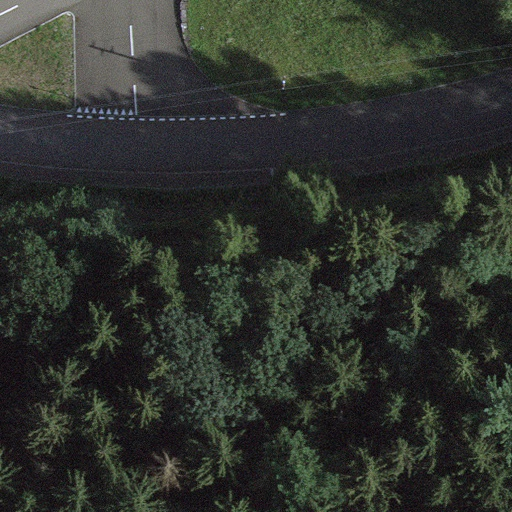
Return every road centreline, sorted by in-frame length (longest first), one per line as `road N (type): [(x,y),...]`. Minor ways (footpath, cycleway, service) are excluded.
road 1 (track): [(511,167),(403,194),(96,243),(0,272)]
road 2 (unclassified): [(511,118),(433,145),(168,158),(0,150)]
